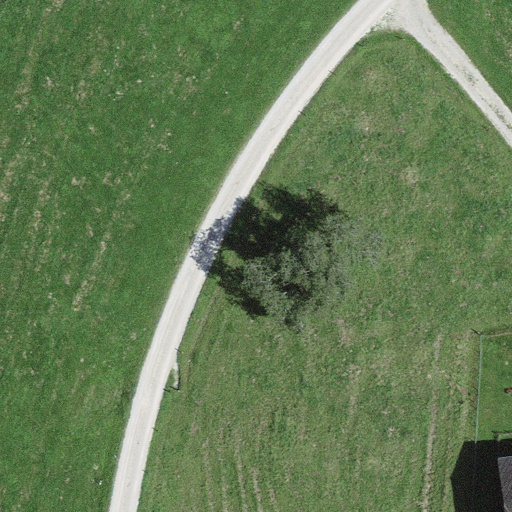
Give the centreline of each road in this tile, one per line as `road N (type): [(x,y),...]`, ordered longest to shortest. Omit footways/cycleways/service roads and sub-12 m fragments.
road 1 (track): [(126,511),(177,324),(238,176),(380,0)]
road 2 (track): [(413,0),(511,129)]
